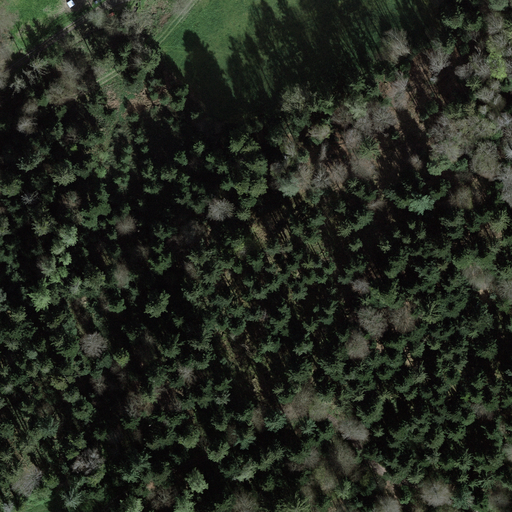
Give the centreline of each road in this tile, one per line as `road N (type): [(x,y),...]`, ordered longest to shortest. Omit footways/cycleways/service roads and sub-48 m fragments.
road 1 (track): [(108,507),(112,443),(143,354),(240,166),(296,108),(502,0)]
road 2 (track): [(106,511),(301,409),(326,417),(382,470),(479,511)]
road 3 (track): [(195,0),(109,79),(0,141)]
road 4 (track): [(124,0),(0,65)]
